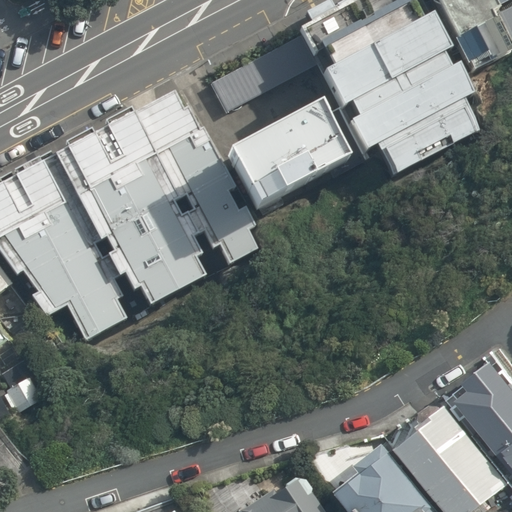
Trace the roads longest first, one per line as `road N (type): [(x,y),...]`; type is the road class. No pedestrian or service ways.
road 1 (residential): [(25,511),(336,418),(487,337)]
road 2 (secondary): [(0,106),(199,0)]
